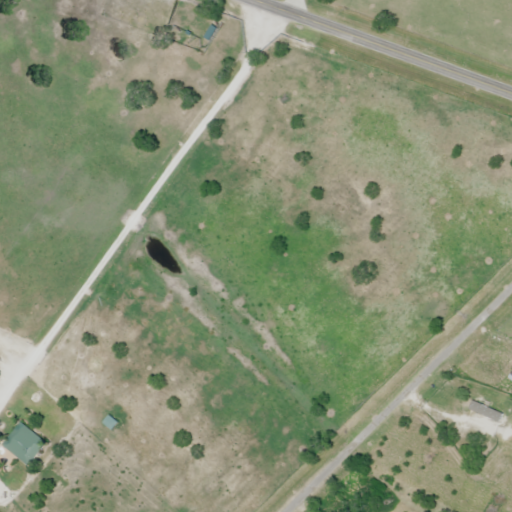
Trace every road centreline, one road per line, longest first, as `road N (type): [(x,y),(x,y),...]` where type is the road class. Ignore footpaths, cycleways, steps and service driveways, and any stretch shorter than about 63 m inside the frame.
road 1 (residential): [(283,511),(511,284)]
road 2 (tertiary): [(251,0),(511,95)]
